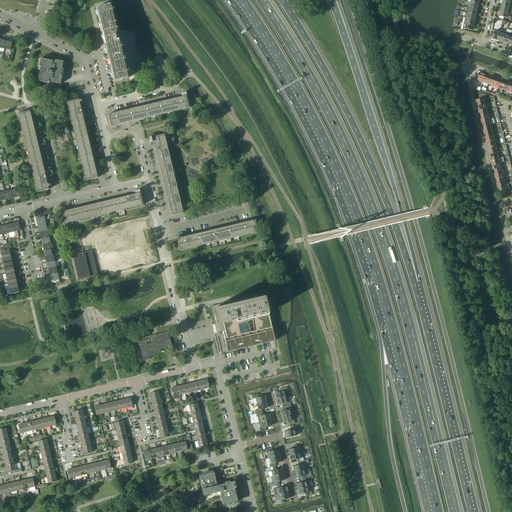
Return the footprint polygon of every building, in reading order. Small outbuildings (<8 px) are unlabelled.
[(110,4),(106,5),(96,7),(104,39),(106,43),(105,44),(114,81),(128,78),(119,41),(121,40),(119,35),(117,35),(110,4)] [(501,30),(500,32),(497,40),(503,42),(505,34),(506,31),(501,30)] [(60,76),(61,71),(63,61),(55,60),(55,61),(41,58),(39,67),(41,67),(38,79),(39,80),(38,81),(45,82),(46,83),(46,81),(60,84),(62,76),(60,76)] [(483,73),(481,72),(480,75),(477,74),(475,79),(478,80),(478,81),(483,83),(486,75),(483,74),(483,73)] [(488,76),(486,75),(483,83),(488,84),(491,75),(489,74),(488,76)] [(498,79),(496,78),(493,86),(498,88),(501,79),(499,78),(498,79)] [(509,83),(506,82),(503,90),(508,91),(511,82),(509,82),(509,83)] [(189,108),(186,96),(186,95),(186,92),(179,94),(180,96),(181,96),(182,97),(181,97),(182,98),(179,98),(179,99),(111,115),(111,114),(108,115),(111,126),(189,108)] [(94,170),(84,129),(78,105),(84,104),(83,100),(83,99),(79,100),(78,99),(67,102),(86,180),(97,178),(96,173),(95,173),(95,170),(94,170)] [(29,114),(30,114),(30,111),(18,114),(37,192),(49,189),(48,186),(52,185),(51,184),(52,184),(51,181),(45,182),(29,114)] [(183,213),(176,183),(164,134),(151,137),(149,138),(150,144),(153,143),(152,142),(153,142),(154,142),(155,144),(172,212),(170,212),(171,215),(183,213)] [(16,189),(10,190),(12,198),(18,197),(16,189)] [(143,205),(140,193),(140,192),(139,190),(133,191),(134,193),(135,193),(135,194),(135,195),(133,196),(65,213),(65,211),(61,212),(62,213),(64,224),(143,205)] [(44,216),(36,218),(38,227),(41,226),(41,223),(45,222),(45,220),(44,216)] [(248,223),(183,239),(181,233),(178,234),(177,234),(178,238),(177,239),(179,250),(258,232),(255,220),(250,221),(250,222),(248,222),(248,223)] [(41,226),(38,227),(39,233),(47,231),(48,231),(47,227),(46,227),(45,222),(41,223),(41,226)] [(12,224),(6,225),(8,233),(14,232),(12,224)] [(105,253),(101,253),(104,267),(121,264),(121,265),(154,257),(150,242),(117,250),(118,251),(105,254),(105,253)] [(92,250),(76,254),(77,257),(73,258),(78,280),(98,275),(92,250)] [(15,256),(2,259),(3,264),(12,262),(11,258),(12,258),(12,259),(15,258),(15,256)] [(17,266),(4,269),(5,274),(14,272),(13,268),(14,268),(15,269),(18,268),(17,266)] [(57,273),(49,275),(51,281),(59,279),(57,273)] [(20,276),(6,279),(8,284),(16,282),(16,278),(17,278),(17,279),(20,278),(20,276)] [(22,286),(9,289),(10,294),(19,292),(18,288),(19,288),(19,289),(23,288),(22,286)] [(275,340),(264,296),(264,295),(211,308),(222,354),(228,353),(227,352),(275,340)] [(172,347),(169,336),(168,331),(137,339),(142,361),(150,359),(150,357),(158,355),(157,353),(165,351),(164,348),(172,347)] [(207,380),(201,381),(203,389),(209,388),(207,380)] [(183,385),(177,387),(179,395),(185,394),(183,385)] [(177,387),(171,388),(174,399),(180,398),(179,395),(177,387)] [(288,396),(286,391),(280,392),(274,394),(276,399),(288,396)] [(289,402),(288,396),(276,399),(276,400),(277,405),(283,404),(289,402)] [(130,398),(124,399),(126,408),(132,406),(130,398)] [(118,401),(112,402),(114,411),(120,409),(118,401)] [(161,403),(153,405),(154,411),(162,410),(161,403)] [(197,403),(189,405),(190,411),(198,409),(197,403)] [(100,405),(94,407),(96,415),(102,413),(100,405)] [(82,410),(73,412),(75,418),(83,416),(85,415),(84,409),(82,410)] [(198,409),(190,411),(192,417),(200,415),(198,409)] [(291,409),(285,410),(280,411),(282,417),(293,414),(291,409)] [(270,420),(269,414),(263,415),(257,417),(259,422),(270,420)] [(294,420),(293,414),(282,417),(283,423),(287,422),(294,420)] [(54,416),(48,418),(50,426),(56,425),(54,416)] [(48,418),(42,419),(44,427),(50,426),(48,418)] [(272,425),(270,420),(259,422),(260,428),(266,427),(272,425)] [(122,421),(110,424),(112,430),(116,429),(124,427),(122,421)] [(165,421),(157,423),(158,429),(167,427),(165,421)] [(30,422),(24,423),(26,432),(32,430),(30,422)] [(20,433),(26,432),(24,423),(18,425),(20,433)] [(124,427),(116,429),(117,435),(125,433),(124,427)] [(167,427),(158,429),(160,435),(168,433),(167,427)] [(203,427),(194,429),(196,435),(204,433),(203,427)] [(296,429),(294,429),(291,430),(284,431),(285,438),(297,435),(296,429)] [(125,433),(117,435),(119,441),(127,439),(125,433)] [(206,439),(197,441),(199,447),(207,445),(206,439)] [(185,442),(179,443),(181,451),(187,450),(185,442)] [(173,444),(167,446),(169,454),(175,453),(173,444)] [(90,446),(82,448),(83,454),(92,452),(90,446)] [(300,447),(297,447),(294,448),(288,449),(289,455),(302,452),(300,447)] [(155,449),(149,450),(151,458),(157,457),(155,449)] [(278,449),(272,451),(266,452),(268,458),(269,458),(280,455),(278,449)] [(145,460),(151,458),(149,450),(143,452),(144,454),(145,460)] [(49,451),(41,453),(42,459),(50,457),(49,451)] [(303,458),(302,452),(289,455),(291,461),(297,459),(299,458),(303,458)] [(281,462),(280,455),(269,458),(270,464),(275,463),(281,462)] [(131,457),(123,459),(124,465),(133,463),(131,457)] [(12,458),(4,460),(6,466),(14,464),(12,458)] [(109,460),(103,461),(105,470),(111,468),(109,460)] [(52,463),(44,465),(45,471),(53,469),(52,463)] [(97,463),(91,464),(93,473),(99,471),(97,463)] [(305,463),(301,464),(298,465),(293,466),(294,472),(307,469),(305,463)] [(15,470),(14,464),(6,466),(7,472),(10,471),(11,474),(22,471),(21,468),(16,469),(16,470),(15,470)] [(85,466),(79,467),(81,475),(87,474),(85,466)] [(282,468),(275,469),(273,470),(271,470),(272,476),(283,474),(282,468)] [(53,469),(45,471),(46,477),(55,475),(53,469)] [(69,478),(75,477),(73,469),(67,470),(69,478)] [(308,474),(307,469),(294,472),(296,477),(302,476),(308,474)] [(199,476),(204,495),(219,491),(223,505),(223,504),(237,501),(233,482),(217,485),(214,472),(213,472),(199,476),(199,475),(199,476)] [(285,480),(283,474),(272,476),(274,483),(276,482),(278,481),(285,480)] [(55,475),(46,477),(48,483),(56,481),(55,475)] [(33,478),(26,480),(28,488),(35,487),(33,478)] [(308,481),(305,481),(303,482),(296,483),(298,489),(310,486),(308,481)] [(9,484),(3,485),(5,494),(11,492),(9,484)] [(277,488),(273,489),(274,495),(277,494),(288,492),(287,486),(280,487),(277,488)] [(311,492),(310,486),(298,489),(299,495),(305,493),(311,492)] [(290,498),(288,492),(277,494),(279,501),(280,500),(283,500),(290,498)]
